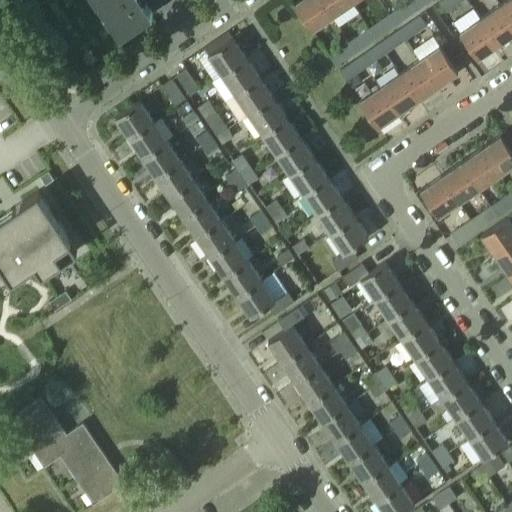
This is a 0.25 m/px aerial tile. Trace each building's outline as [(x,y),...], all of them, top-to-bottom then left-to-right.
[(144,0),(97,0),(121,34),(153,12),(144,0)] [(322,0),(296,0),(294,2),(312,29),(333,15),(322,0)] [(351,0),(322,0),(333,15),(352,2),(351,0)] [(412,0),(408,0),(400,6),(407,16),(418,8),(412,0)] [(440,0),(447,9),(460,0),(440,0)] [(511,0),(504,0),(500,3),(511,19),(511,0)] [(511,19),(500,3),(481,16),(499,43),(502,47),(511,40),(511,34),(511,33),(511,19)] [(390,12),(379,20),(386,30),(397,22),(390,12)] [(481,16),(461,30),(479,56),(499,43),(481,16)] [(411,19),(400,27),(407,37),(418,30),(411,19)] [(370,27),(358,34),(365,44),(376,36),(370,27)] [(391,33),(380,41),(386,51),(398,43),(391,33)] [(233,36),(209,53),(223,73),(247,57),(233,36)] [(350,40),(339,48),(345,58),(357,50),(350,40)] [(441,43),(420,57),(438,84),(459,70),(441,43)] [(371,47),(360,54),(367,64),(378,57),(371,47)] [(247,57),(223,73),(236,93),(261,76),(247,57)] [(420,57),(400,71),(418,98),(438,84),(420,57)] [(351,61),(339,68),(340,70),(346,78),(357,71),(351,61)] [(187,68),(177,75),(190,95),(200,88),(187,68)] [(400,71),(380,85),(399,111),(401,116),(414,107),(411,103),(418,98),(400,71)] [(261,76),(236,93),(249,113),(274,96),(261,76)] [(173,78),(162,84),(176,105),(186,98),(173,78)] [(380,85),(360,99),(379,125),(399,111),(380,85)] [(274,96),(249,113),(263,132),(288,116),(274,96)] [(140,99),(116,116),(130,136),(154,119),(140,99)] [(209,100),(198,107),(204,115),(215,107),(209,100)] [(215,107),(204,115),(217,134),(228,127),(215,107)] [(194,109),(183,117),(189,125),(200,118),(194,109)] [(288,116),(263,132),(276,152),(301,136),(288,116)] [(154,119),(130,136),(144,156),(168,139),(154,119)] [(228,127),(217,134),(223,143),(234,136),(228,127)] [(207,130),(196,138),(201,146),(213,138),(208,130),(207,130)] [(511,147),(502,133),(481,147),(500,174),(511,166),(511,147)] [(301,136),(276,152),(290,173),(315,156),(301,136)] [(213,138),(201,146),(207,154),(219,146),(213,138)] [(168,139),(144,156),(157,175),(181,159),(168,139)] [(481,147),(461,160),(480,188),(500,174),(481,147)] [(243,154),(234,160),(239,167),(237,168),(242,176),(253,169),(243,154)] [(315,156),(290,173),(304,193),(329,176),(315,156)] [(181,159),(157,175),(171,195),(195,179),(181,159)] [(461,160),(442,174),(460,201),(480,188),(461,160)] [(234,170),(226,176),(231,183),(242,176),(237,168),(234,170)] [(253,169),(242,176),(248,185),(250,183),(259,178),(253,169)] [(46,183),(54,178),(49,170),(41,175),(46,183)] [(442,174),(421,188),(440,215),(460,201),(442,174)] [(242,176),(231,183),(237,193),(246,186),(248,185),(242,176)] [(329,176),(304,193),(317,213),(342,196),(329,176)] [(195,179),(171,195),(184,215),(208,199),(207,197),(195,179)] [(0,260),(9,274),(12,279),(36,263),(42,272),(78,249),(39,190),(23,200),(4,213),(0,215),(0,260)] [(241,194),(246,202),(253,197),(248,190),(241,194)] [(511,191),(501,199),(507,209),(511,205),(511,191)] [(342,196),(317,213),(330,232),(355,215),(342,196)] [(208,199),(184,215),(198,235),(207,229),(222,219),(208,199)] [(277,199),(266,206),(271,215),(283,207),(277,199)] [(492,205),(481,213),(487,223),(499,215),(492,205)] [(283,207),(271,215),(277,223),(288,215),(283,207)] [(262,209),(250,217),(255,225),(267,217),(262,209)] [(355,215),(330,232),(344,252),(332,260),(339,270),(359,256),(352,247),(369,235),(355,215)] [(483,234),(479,237),(487,249),(492,246),(497,254),(511,243),(511,218),(509,215),(483,233),(483,234)] [(267,217),(255,225),(261,234),(273,226),(267,217)] [(207,229),(198,235),(207,250),(211,255),(235,239),(222,219),(207,229)] [(472,219),(452,232),(459,242),(479,229),(472,219)] [(304,238),(292,246),(298,254),(310,246),(304,238)] [(235,239),(211,255),(225,275),(249,258),(235,239)] [(511,243),(497,254),(511,274),(511,273),(511,243)] [(288,249),(277,257),(282,265),(294,257),(288,249)] [(249,258),(225,275),(238,295),(262,278),(249,258)] [(363,262),(343,276),(350,286),(361,278),(375,298),(400,281),(386,260),(369,271),(363,262)] [(262,278),(238,295),(252,315),(268,304),(274,314),(294,300),(287,291),(276,298),(262,278)] [(335,281),(324,289),(330,297),(341,290),(335,281)] [(400,281),(375,298),(389,318),(414,301),(400,281)] [(66,290),(58,295),(64,303),(72,298),(66,290)] [(55,309),(64,303),(58,295),(50,300),(55,309)] [(414,301),(389,318),(402,337),(427,320),(414,301)] [(285,329),(269,340),(283,361),(307,344),(293,324),(305,316),(298,306),(279,320),(285,329)] [(355,313),(344,320),(351,332),(356,340),(368,332),(355,313)] [(427,320),(402,337),(415,357),(440,340),(427,320)] [(344,331),(331,340),(339,352),(341,351),(352,343),(347,335),(344,331)] [(368,332),(356,340),(362,349),(374,341),(368,332)] [(440,340),(415,357),(429,377),(454,360),(440,340)] [(352,343),(341,351),(347,360),(358,352),(352,343)] [(307,344),(283,361),(297,380),(321,364),(307,344)] [(430,379),(421,385),(432,402),(442,395),(442,397),(467,380),(454,360),(429,377),(430,379)] [(321,364),(297,380),(310,400),(334,383),(321,364)] [(377,371),(375,372),(381,381),(392,374),(386,365),(377,371)] [(368,367),(361,371),(366,378),(364,380),(369,389),(381,381),(375,372),(373,374),(368,367)] [(392,374),(381,381),(387,390),(389,388),(398,382),(392,374)] [(467,380),(442,397),(456,417),(481,400),(467,380)] [(381,381),(369,389),(375,398),(386,390),(387,390),(381,381)] [(334,383),(310,400),(324,420),(348,404),(334,383)] [(10,416),(28,441),(59,419),(42,395),(10,416)] [(481,400),(456,417),(469,436),(494,419),(481,400)] [(416,403),(405,410),(410,419),(421,411),(416,403)] [(348,404),(324,420),(337,440),(361,423),(348,404)] [(421,411),(410,419),(416,428),(428,420),(421,411)] [(401,413),(389,421),(394,430),(406,422),(401,413)] [(68,432),(59,419),(28,441),(45,466),(60,455),(68,450),(60,437),(68,432)] [(494,419),(469,436),(483,457),(508,440),(494,419)] [(68,450),(60,455),(73,473),(104,451),(83,421),(68,432),(60,437),(68,450)] [(406,422),(394,430),(400,438),(412,430),(406,422)] [(361,423),(337,440),(351,460),(375,443),(361,423)] [(443,442),(431,450),(437,458),(448,450),(443,442)] [(375,443),(351,460),(364,479),(388,463),(375,443)] [(511,443),(503,450),(510,460),(511,458),(511,443)] [(448,450),(437,458),(443,467),(454,459),(448,450)] [(94,504),(125,482),(104,451),(73,473),(94,504)] [(427,453),(415,461),(421,469),(433,461),(427,453)] [(490,459),(483,464),(491,476),(498,470),(507,465),(498,453),(490,459)] [(433,461),(421,469),(427,478),(439,470),(433,461)] [(388,463),(364,479),(377,499),(402,483),(388,463)] [(483,464),(474,470),(482,481),(491,476),(483,464)] [(402,483),(377,499),(386,511),(402,511),(415,503),(402,483)] [(450,486),(443,491),(451,502),(458,497),(450,486)] [(443,491),(434,496),(442,508),(451,502),(443,491)] [(511,511),(511,507),(509,503),(495,511),(511,511)]
